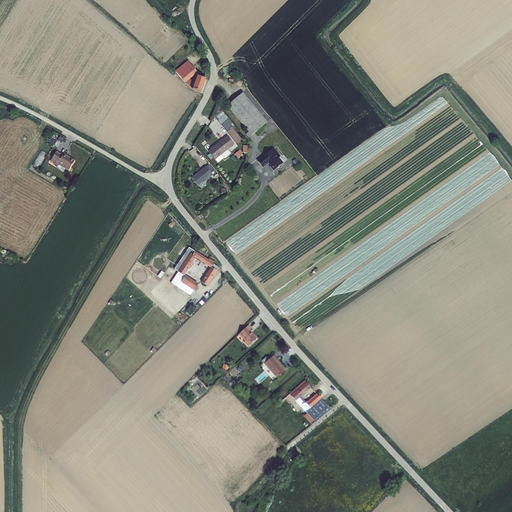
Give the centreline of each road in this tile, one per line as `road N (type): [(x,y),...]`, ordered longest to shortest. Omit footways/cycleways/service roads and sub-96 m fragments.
road 1 (unclassified): [(449,511),(294,347),(177,203),(169,181)]
road 2 (unclassified): [(169,181),(172,155),(212,77),(193,0)]
road 3 (unclassified): [(169,181),(0,97)]
